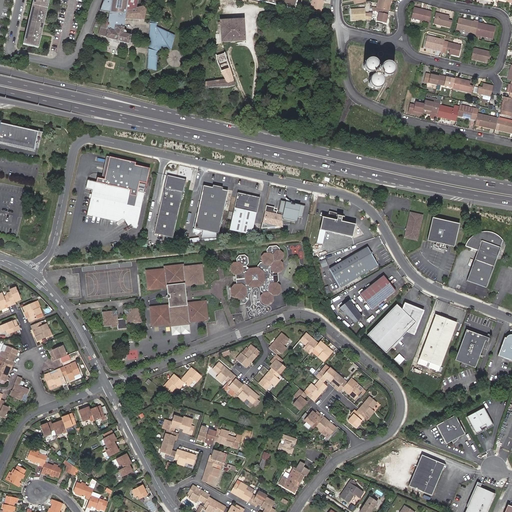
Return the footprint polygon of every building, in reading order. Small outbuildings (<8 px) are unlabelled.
[(24,45),(34,0),(33,0),(23,44),(24,45)] [(38,48),(49,0),(34,0),(24,45),(38,48)] [(125,21),(125,19),(139,20),(141,20),(144,20),(147,9),(143,6),(136,7),(137,0),(103,0),(100,11),(109,12),(108,21),(107,21),(105,22),(105,23),(101,22),(100,27),(102,28),(100,35),(106,37),(106,38),(128,44),(131,35),(128,34),(126,33),(127,31),(126,31),(124,30),(125,23),(125,21)] [(260,0),(295,9),(297,0),(260,0)] [(320,16),(324,1),(326,1),(326,0),(312,0),(310,8),(312,8),(311,13),(320,16)] [(390,0),(377,0),(376,8),(388,11),(390,4),(389,4),(390,0)] [(386,24),(388,15),(387,15),(388,11),(376,8),(371,7),(372,11),(379,13),(377,21),(386,24)] [(429,22),(431,12),(421,9),(414,7),(411,18),(429,22)] [(370,21),(372,13),(369,12),(368,13),(365,13),(365,8),(351,9),(351,21),(367,20),(370,21)] [(450,28),(452,21),(448,20),(449,16),(439,14),(439,15),(435,14),(433,24),(450,28)] [(151,44),(152,20),(157,20),(150,18),(150,23),(150,25),(149,44),(151,44)] [(245,40),(243,19),(220,21),(220,22),(218,23),(218,26),(220,25),(222,42),(245,40)] [(478,24),(478,23),(458,19),(456,30),(465,32),(464,35),(471,37),(472,33),(475,34),(478,24)] [(150,25),(150,23),(141,22),(141,20),(139,20),(139,22),(125,21),(125,23),(129,24),(127,31),(126,33),(128,34),(131,24),(150,25)] [(171,49),(175,36),(156,27),(157,20),(152,20),(151,44),(149,44),(148,56),(147,68),(156,70),(157,52),(160,49),(169,51),(171,49)] [(492,39),(495,28),(488,26),(488,27),(482,25),(478,24),(475,34),(492,39)] [(235,85),(226,56),(222,44),(220,45),(220,34),(214,34),(214,45),(215,54),(217,62),(221,71),(225,80),(205,82),(205,88),(228,86),(235,85)] [(444,41),(444,40),(427,36),(424,47),(432,49),(432,48),(438,49),(438,48),(442,49),(444,41)] [(459,57),(461,46),(444,41),(442,49),(441,51),(441,53),(445,54),(446,50),(449,50),(452,51),(451,55),(459,57)] [(488,61),(491,52),(473,48),(471,58),(477,60),(477,61),(485,63),(485,61),(488,61)] [(392,74),(393,73),(393,72),(394,70),(394,69),(394,67),(393,66),(392,65),(392,64),(390,63),(389,62),(388,62),(386,62),(385,62),(384,62),(382,63),(381,64),(380,65),(380,66),(379,68),(377,67),(377,66),(377,64),(377,63),(376,62),(375,61),(374,60),(373,59),(371,59),(370,59),(369,59),(367,59),(366,60),(365,61),(364,62),(363,63),(363,64),(363,66),(363,67),(364,69),(364,70),(365,71),(366,72),(368,72),(369,73),(370,73),(372,73),(373,75),(372,75),(371,76),(370,77),(369,78),(368,79),(368,80),(368,82),(368,83),(369,84),(369,86),(370,87),(373,88),(374,89),(375,89),(377,89),(378,88),(379,87),(381,87),(381,85),(382,84),(382,83),(382,81),(382,80),(382,79),(381,77),(380,76),(382,74),(383,75),(384,76),(385,76),(387,76),(388,76),(390,76),(391,75),(392,74)] [(437,84),(439,76),(431,74),(430,74),(425,73),(423,82),(437,85),(437,84)] [(452,88),(454,79),(439,75),(439,76),(437,84),(452,88)] [(473,86),(469,86),(467,85),(468,81),(455,78),(454,79),(452,88),(452,89),(471,93),(473,86)] [(490,97),(493,86),(485,84),(484,88),(482,87),(478,86),(476,94),(490,97)] [(511,112),(511,113),(511,111),(511,99),(508,98),(507,101),(503,100),(501,111),(501,115),(511,117),(511,112)] [(439,105),(440,104),(425,100),(424,104),(423,110),(431,112),(438,113),(439,105)] [(423,110),(424,104),(415,102),(414,105),(410,104),(409,110),(422,113),(423,110)] [(457,116),(458,110),(453,109),(439,105),(438,113),(437,117),(455,121),(457,116)] [(476,120),(477,113),(478,109),(459,105),(459,107),(458,110),(457,116),(476,120)] [(495,129),(497,118),(477,113),(476,120),(474,125),(495,130),(495,129)] [(511,121),(497,118),(495,129),(510,133),(511,129),(511,121)] [(37,133),(0,124),(0,143),(33,151),(37,133)] [(98,177),(97,182),(138,191),(139,186),(146,188),(150,168),(136,164),(136,162),(110,156),(105,179),(98,177)] [(184,180),(166,176),(152,234),(171,238),(184,180)] [(133,228),(136,228),(144,193),(146,188),(139,186),(138,191),(97,182),(88,180),(86,189),(93,190),(87,215),(118,222),(122,219),(124,220),(129,226),(131,224),(133,228)] [(226,191),(202,186),(193,228),(217,233),(226,191)] [(258,198),(236,193),(228,230),(250,235),(258,198)] [(302,218),(305,206),(292,203),(292,204),(287,203),(287,202),(280,200),(277,212),(284,214),(283,220),(295,223),(296,217),(302,218)] [(417,240),(422,215),(410,212),(404,238),(417,240)] [(352,237),(355,224),(341,221),(342,216),(331,214),(330,219),(322,217),(319,230),(325,231),(352,237)] [(454,247),(459,225),(455,224),(452,223),(446,221),(441,220),(435,220),(432,219),(427,240),(436,242),(435,246),(438,247),(438,248),(439,249),(440,249),(441,248),(441,247),(444,248),(445,244),(454,247)] [(322,244),(325,231),(319,230),(316,243),(322,244)] [(486,288),(500,247),(503,240),(499,236),(494,233),(492,232),(489,232),(483,231),(480,232),(476,234),(471,237),(468,239),(467,242),(465,246),(477,251),(466,280),(486,288)] [(236,261),(233,262),(230,265),(230,270),(235,273),(237,273),(238,283),(233,283),(230,287),(231,295),(236,299),(236,302),(239,304),(245,304),(248,299),(248,295),(251,291),(252,291),(251,287),(259,286),(260,291),(263,293),(262,294),(261,296),(261,302),(265,304),(271,304),(274,301),(273,296),(273,295),(279,295),(281,292),(281,285),(278,283),(279,281),(278,273),(281,272),(283,269),(283,263),(281,261),(283,256),(283,253),(279,250),(279,248),(276,246),(269,246),(266,249),(267,253),(264,253),(261,256),(262,261),(260,261),(257,264),(257,266),(248,267),(245,265),(248,261),(247,256),(244,253),(238,254),(236,257),(236,261)] [(322,255),(319,246),(313,248),(316,257),(322,255)] [(340,287),(378,265),(367,247),(329,269),(340,287)] [(327,266),(325,259),(319,261),(321,268),(327,266)] [(163,269),(145,271),(147,289),(168,287),(170,305),(168,305),(149,307),(151,326),(169,323),(168,312),(187,309),(188,321),(206,319),(204,301),(186,303),(184,285),(202,283),(200,265),(182,267),(181,264),(163,267),(163,269)] [(372,310),(395,291),(383,276),(359,294),(372,310)] [(8,298),(11,306),(15,304),(15,302),(14,300),(19,298),(15,289),(10,291),(11,292),(7,294),(8,298)] [(7,307),(11,306),(8,298),(4,300),(2,294),(0,295),(0,310),(1,310),(0,308),(3,307),(7,306),(7,307)] [(345,300),(337,308),(352,323),(360,315),(345,300)] [(27,319),(28,319),(29,323),(37,319),(43,317),(39,307),(40,307),(37,301),(33,303),(23,307),(25,312),(27,311),(30,318),(27,319)] [(407,331),(415,323),(402,310),(396,304),(367,335),(385,353),(407,331)] [(413,334),(422,311),(405,304),(402,310),(415,323),(407,331),(413,334)] [(132,323),(138,322),(141,322),(140,315),(140,313),(138,313),(138,309),(128,310),(129,314),(125,314),(125,318),(116,319),(116,315),(111,316),(111,312),(102,313),(103,326),(110,325),(117,325),(117,327),(117,329),(126,328),(126,326),(126,324),(132,323)] [(171,336),(190,333),(188,321),(187,309),(168,312),(169,323),(171,336)] [(440,367),(456,322),(435,315),(419,359),(430,363),(440,367)] [(0,331),(1,334),(6,331),(8,335),(20,330),(15,320),(0,327),(0,331)] [(35,336),(37,341),(48,337),(45,331),(48,330),(46,324),(42,326),(40,322),(30,326),(32,330),(34,329),(37,335),(35,336)] [(475,368),(485,341),(487,342),(489,338),(466,330),(454,360),(475,368)] [(282,334),(271,346),(269,349),(276,355),(278,352),(281,354),(286,348),(284,346),(289,340),(282,334)] [(318,344),(305,334),(300,340),(306,346),(304,348),(310,354),(311,352),(318,344)] [(511,334),(511,335),(510,335),(508,335),(507,336),(505,338),(504,337),(497,356),(511,361),(511,334)] [(318,357),(324,362),(332,353),(320,342),(318,344),(311,352),(318,357)] [(48,350),(51,358),(55,356),(53,350),(62,346),(61,344),(48,350)] [(236,360),(239,363),(246,368),(248,365),(256,356),(260,352),(253,346),(251,344),(247,348),(250,350),(244,357),(241,354),(236,360)] [(0,361),(11,366),(18,350),(4,345),(1,351),(3,352),(0,357),(0,361)] [(51,358),(52,358),(53,361),(60,358),(66,356),(62,346),(53,350),(55,356),(51,358)] [(241,354),(244,357),(250,350),(247,348),(247,347),(241,354)] [(66,356),(60,358),(62,363),(70,360),(68,355),(66,356)] [(282,361),(277,356),(274,359),(276,361),(273,365),(270,368),(272,369),(279,375),(285,368),(280,364),(282,361)] [(11,366),(0,361),(0,379),(5,381),(6,379),(8,381),(10,377),(7,376),(11,366)] [(64,367),(64,368),(61,369),(64,376),(67,375),(69,381),(75,379),(74,376),(79,373),(75,363),(71,364),(64,367)] [(227,382),(233,375),(230,373),(218,363),(212,370),(218,375),(216,378),(222,383),(225,380),(227,382)] [(327,378),(331,382),(337,374),(330,368),(326,365),(322,370),(316,377),(320,381),(323,383),(327,378)] [(61,369),(56,371),(50,374),(45,376),(50,386),(56,384),(57,387),(62,384),(60,378),(64,376),(61,369)] [(183,383),(187,387),(192,380),(195,383),(200,377),(191,369),(181,382),(183,383)] [(276,378),(279,375),(272,369),(270,372),(259,384),(266,390),(271,384),(274,386),(279,380),(276,378)] [(347,383),(339,376),(337,374),(331,382),(335,386),(338,388),(337,389),(340,392),(341,390),(343,388),(347,383)] [(236,394),(238,391),(242,386),(237,382),(235,379),(236,378),(233,375),(227,382),(226,384),(236,394)] [(181,382),(173,376),(163,388),(170,394),(173,391),(175,388),(178,390),(183,383),(181,382)] [(21,381),(22,379),(18,377),(15,384),(17,385),(14,391),(12,391),(10,396),(21,400),(23,394),(26,396),(28,389),(22,387),(19,386),(21,381)] [(352,378),(347,383),(343,388),(356,398),(358,396),(360,398),(363,395),(366,391),(364,389),(362,391),(356,386),(358,383),(352,378)] [(307,396),(311,399),(314,401),(327,386),(323,383),(320,381),(315,386),(312,384),(307,391),(309,393),(307,396)] [(224,386),(235,395),(236,394),(226,384),(224,386)] [(259,398),(246,387),(244,385),(242,386),(238,391),(241,394),(239,397),(245,402),(247,399),(253,405),(259,398)] [(294,405),(301,411),(308,403),(304,399),(307,396),(301,390),(295,397),(298,400),(294,405)] [(359,408),(357,410),(364,415),(367,418),(372,412),(377,406),(367,398),(359,408)] [(0,415),(4,418),(8,408),(2,405),(4,402),(0,400),(0,415)] [(96,407),(91,408),(93,414),(95,419),(102,417),(103,420),(107,418),(105,413),(105,412),(103,407),(102,404),(98,406),(99,407),(96,408),(96,407)] [(91,408),(90,406),(87,407),(87,408),(84,409),(84,408),(79,410),(83,420),(91,417),(92,420),(95,419),(93,414),(91,408)] [(355,408),(352,411),(353,412),(351,415),(348,420),(355,426),(364,415),(357,410),(355,408)] [(493,424),(483,408),(466,417),(475,434),(481,431),(480,429),(480,427),(485,425),(486,426),(486,428),(493,424)] [(320,424),(325,418),(322,416),(321,418),(316,414),(313,412),(306,421),(313,427),(317,422),(320,424)] [(64,419),(67,427),(74,424),(73,421),(76,420),(74,413),(70,414),(70,416),(68,417),(67,415),(63,417),(64,419)] [(176,426),(180,427),(183,418),(174,415),(172,421),(168,420),(165,429),(168,430),(174,431),(176,426)] [(183,418),(180,427),(184,428),(189,430),(188,433),(192,434),(195,426),(191,425),(193,419),(184,416),(183,418)] [(464,434),(454,416),(453,416),(436,425),(446,444),(464,434)] [(331,436),(337,429),(325,418),(320,424),(317,428),(323,433),(329,439),(331,436)] [(55,429),(57,434),(64,431),(63,428),(67,427),(64,419),(60,421),(61,422),(58,423),(57,422),(53,424),(55,429)] [(306,421),(306,420),(304,423),(311,429),(313,427),(306,421)] [(52,430),(55,429),(53,424),(52,421),(48,423),(49,424),(46,425),(45,423),(41,425),(45,435),(52,433),(52,430)] [(201,425),(197,438),(210,442),(213,443),(214,439),(217,431),(218,427),(218,426),(215,425),(214,430),(209,429),(208,432),(205,431),(207,426),(201,425)] [(222,428),(218,427),(217,431),(214,439),(233,445),(238,447),(242,435),(237,433),(236,436),(228,434),(229,431),(222,428)] [(114,440),(116,439),(114,435),(112,436),(111,434),(113,433),(111,429),(104,433),(105,436),(103,438),(106,444),(114,440)] [(164,442),(172,445),(174,439),(175,436),(177,436),(178,433),(174,431),(168,430),(164,442)] [(297,439),(282,434),(277,449),(292,454),(297,439)] [(116,444),(114,440),(106,444),(108,448),(106,449),(109,455),(119,450),(117,446),(115,447),(114,445),(116,444)] [(166,458),(174,460),(174,458),(176,451),(171,450),(172,445),(164,442),(161,452),(167,454),(166,458)] [(37,450),(32,448),(29,456),(33,458),(33,460),(37,462),(38,460),(42,462),(41,464),(45,466),(47,462),(50,455),(48,454),(50,450),(43,447),(42,450),(37,448),(37,450)] [(197,454),(181,450),(177,449),(176,451),(174,458),(178,459),(177,462),(184,464),(185,461),(194,464),(197,454)] [(214,449),(212,454),(211,457),(210,457),(208,461),(217,464),(220,465),(224,452),(214,449)] [(122,463),(124,467),(129,464),(130,464),(131,463),(130,459),(128,460),(127,458),(128,457),(126,453),(116,458),(120,464),(122,463)] [(265,454),(258,470),(262,472),(269,456),(265,454)] [(431,496),(443,468),(444,468),(445,468),(445,467),(446,466),(445,465),(421,455),(408,486),(431,496)] [(217,464),(208,461),(202,480),(207,481),(212,483),(214,475),(218,476),(220,468),(216,467),(217,464)] [(45,466),(42,474),(46,475),(47,473),(51,474),(51,475),(55,477),(55,476),(60,477),(63,468),(58,466),(59,465),(55,463),(55,465),(47,462),(45,466)] [(123,467),(119,469),(123,476),(125,475),(127,478),(134,474),(132,470),(131,472),(129,469),(131,468),(129,464),(124,467),(123,467)] [(19,481),(22,477),(24,478),(26,474),(24,473),(27,469),(19,465),(16,469),(15,468),(13,471),(11,470),(6,479),(10,480),(20,486),(22,483),(19,481)] [(297,471),(293,469),(287,479),(283,476),(278,484),(294,493),(304,475),(306,476),(309,471),(303,467),(301,470),(298,469),(297,471)] [(87,499),(91,500),(92,497),(94,492),(95,489),(97,482),(96,481),(93,480),(90,487),(87,486),(87,484),(83,482),(83,484),(79,483),(76,491),(80,492),(79,494),(83,496),(84,494),(88,496),(87,499)] [(252,494),(254,490),(251,488),(237,480),(231,490),(248,501),(252,494)] [(349,502),(354,494),(360,498),(363,492),(354,486),(356,483),(351,480),(339,496),(349,502)] [(143,489),(144,488),(142,484),(133,489),(136,495),(138,494),(140,498),(147,494),(145,490),(144,491),(143,489)] [(205,502),(208,496),(209,495),(192,484),(191,487),(188,492),(191,494),(189,498),(196,502),(198,498),(205,502)] [(486,511),(495,494),(476,486),(464,511),(486,511)] [(252,494),(248,501),(251,503),(253,500),(258,503),(261,505),(266,497),(267,495),(259,490),(256,496),(252,494)] [(91,500),(88,507),(92,509),(93,506),(98,508),(97,510),(101,511),(102,510),(106,511),(109,503),(106,501),(106,499),(101,498),(102,496),(94,492),(92,497),(91,500)] [(4,509),(3,511),(12,511),(13,511),(15,511),(16,507),(14,506),(15,501),(18,502),(19,498),(7,496),(7,498),(3,497),(2,503),(3,504),(2,509),(4,509)] [(208,496),(204,504),(207,506),(205,509),(210,511),(212,511),(214,510),(217,511),(226,511),(229,508),(226,506),(208,496)] [(371,511),(378,502),(369,496),(359,511),(371,511)] [(266,497),(261,505),(266,508),(263,511),(273,511),(275,509),(271,507),(275,502),(266,497)] [(61,511),(64,504),(53,500),(51,504),(54,505),(52,509),(51,509),(49,511),(61,511)]
